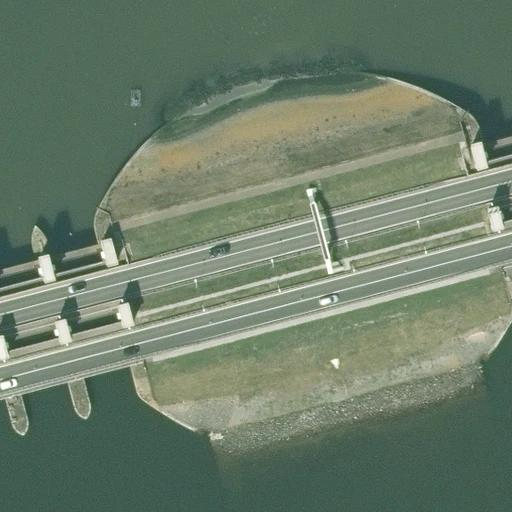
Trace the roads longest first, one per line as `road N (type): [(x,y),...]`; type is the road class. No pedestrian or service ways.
road 1 (motorway): [(0,378),(511,244)]
road 2 (motorway): [(511,183),(0,316)]
